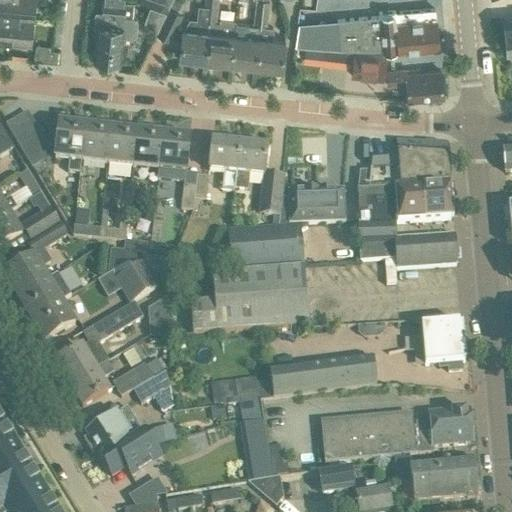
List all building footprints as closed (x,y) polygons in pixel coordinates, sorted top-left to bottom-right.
[(0,0),(0,16),(32,20),(34,0),(0,0)] [(97,28),(94,60),(119,62),(122,31),(129,32),(135,29),(136,22),(130,17),(122,17),(124,4),(123,4),(123,0),(104,0),(104,2),(103,2),(102,14),(96,13),(94,28),(97,28)] [(137,0),(137,2),(160,10),(163,0),(137,0)] [(205,0),(204,9),(216,10),(217,0),(205,0)] [(256,0),(254,14),(260,15),(266,15),(268,1),(256,0)] [(169,9),(156,35),(169,41),(182,15),(169,9)] [(203,23),(208,23),(215,24),(215,23),(216,10),(204,9),(203,22),(203,23)] [(336,20),(336,21),(338,50),(346,49),(345,50),(372,50),(382,50),(382,53),(438,48),(435,20),(434,20),(433,10),(394,13),(394,12),(377,13),(377,17),(338,20),(336,20)] [(233,36),(230,64),(255,67),(260,15),(254,14),(253,28),(246,27),(245,37),(233,36)] [(260,15),(255,67),(281,70),(284,41),(272,40),(273,30),(265,29),(266,15),(260,15)] [(0,41),(30,44),(32,20),(0,16),(0,41)] [(208,23),(204,61),(230,64),(233,36),(235,21),(219,19),(219,23),(215,23),(215,24),(208,23)] [(511,19),(503,20),(505,38),(511,36),(511,19)] [(174,43),(173,56),(179,56),(179,58),(204,61),(208,23),(203,23),(203,22),(197,21),(196,31),(182,30),(180,44),(174,43)] [(323,50),(321,67),(347,70),(349,54),(323,50)] [(353,54),(350,77),(381,80),(384,57),(353,54)] [(406,70),(386,72),(387,86),(405,84),(407,101),(442,98),(440,71),(406,74),(406,70)] [(12,136),(33,124),(26,113),(6,125),(12,136)] [(18,146),(39,134),(33,124),(12,136),(18,146)] [(58,125),(54,161),(69,162),(68,174),(79,175),(80,171),(85,128),(58,125)] [(85,128),(80,171),(106,175),(107,167),(107,166),(111,131),(85,128)] [(107,166),(107,167),(133,169),(136,134),(111,131),(107,166)] [(133,169),(131,181),(157,184),(158,172),(162,136),(136,134),(133,169)] [(162,136),(158,172),(185,175),(189,139),(162,136)] [(0,157),(13,149),(7,139),(0,143),(0,157)] [(213,142),(209,172),(224,174),(222,193),(234,194),(235,191),(239,146),(213,142)] [(359,174),(357,192),(400,190),(450,187),(448,159),(444,159),(443,147),(395,144),(398,171),(371,173),(370,172),(370,173),(359,174)] [(239,146),(235,191),(247,192),(248,177),(264,179),(267,149),(239,146)] [(511,149),(503,150),(505,174),(511,173),(511,149)] [(0,202),(0,219),(7,215),(31,200),(40,195),(27,172),(18,177),(25,190),(1,205),(0,202)] [(268,177),(264,217),(280,219),(284,179),(268,177)] [(196,178),(194,202),(205,203),(209,179),(196,178)] [(184,187),(181,211),(192,212),(194,189),(184,187)] [(400,190),(357,192),(358,227),(394,225),(453,222),(450,187),(400,190)] [(344,191),(288,193),(289,227),(346,225),(344,191)] [(40,241),(60,228),(54,218),(50,211),(21,228),(31,246),(40,241)] [(7,215),(0,219),(0,250),(21,238),(7,215)] [(394,225),(358,227),(360,264),(395,262),(395,272),(455,269),(453,236),(395,240),(394,225)] [(60,228),(40,241),(46,251),(66,238),(60,228)] [(74,228),(73,238),(99,241),(100,231),(74,228)] [(300,228),(228,233),(231,273),(303,268),(300,228)] [(100,231),(99,241),(124,244),(124,243),(125,234),(100,231)] [(124,243),(124,244),(123,253),(136,254),(149,256),(150,246),(124,243)] [(112,252),(109,275),(131,263),(135,264),(136,254),(123,253),(112,252)] [(47,281),(34,258),(2,277),(5,282),(0,285),(10,301),(15,298),(16,299),(47,281)] [(145,261),(115,280),(130,306),(134,304),(161,288),(172,265),(146,262),(145,261)] [(214,304),(190,306),(192,336),(307,328),(302,269),(212,276),(214,304)] [(47,281),(16,299),(30,322),(61,303),(47,281)] [(61,303),(30,322),(43,345),(75,326),(61,303)] [(88,345),(55,365),(69,387),(107,363),(107,364),(108,363),(98,346),(142,319),(134,304),(130,306),(82,335),(88,345)] [(422,340),(405,342),(406,353),(413,352),(415,363),(424,362),(425,368),(447,366),(448,374),(462,372),(462,365),(464,365),(461,326),(421,329),(422,340)] [(134,352),(150,350),(147,335),(132,338),(134,352)] [(115,349),(122,363),(133,357),(126,343),(115,349)] [(372,361),(269,371),(272,399),(374,388),(372,361)] [(107,363),(69,387),(82,409),(108,394),(101,382),(113,375),(107,364),(107,363)] [(156,363),(146,369),(153,380),(163,374),(156,363)] [(144,366),(112,386),(121,399),(153,380),(146,369),(144,366)] [(165,374),(133,393),(141,407),(169,390),(165,374)] [(246,381),(210,386),(213,408),(266,401),(264,384),(247,386),(246,381)] [(224,407),(210,409),(212,422),(226,420),(224,407)] [(87,438),(83,441),(92,454),(96,452),(98,455),(98,456),(124,439),(130,436),(140,430),(126,409),(85,435),(87,438)] [(240,412),(242,426),(244,425),(262,422),(260,409),(240,412)] [(411,417),(322,425),(325,466),(373,461),(389,460),(433,456),(433,450),(472,447),(469,413),(429,416),(430,429),(425,430),(425,425),(416,426),(417,431),(412,431),(411,417)] [(262,422),(244,425),(247,443),(250,463),(269,460),(263,422),(262,422)] [(35,469),(17,441),(12,444),(0,423),(0,511),(54,511),(30,472),(35,469)] [(98,455),(97,456),(112,479),(125,470),(131,479),(160,461),(143,434),(127,444),(124,439),(98,456),(98,455)] [(389,460),(373,461),(373,465),(378,471),(386,470),(390,464),(389,460)] [(410,466),(410,467),(412,486),(474,480),(473,460),(410,466)] [(349,469),(320,473),(324,495),(353,491),(349,469)] [(247,484),(247,485),(275,509),(283,500),(279,479),(247,484)] [(474,480),(412,486),(413,506),(476,500),(474,480)] [(391,511),(388,490),(355,495),(357,511),(391,511)] [(222,495),(209,497),(211,507),(223,505),(222,495)] [(200,498),(188,500),(190,510),(202,508),(200,498)] [(188,500),(176,502),(177,511),(190,510),(188,500)]
